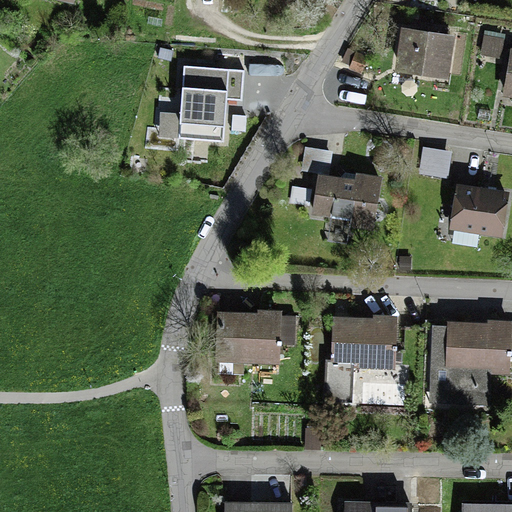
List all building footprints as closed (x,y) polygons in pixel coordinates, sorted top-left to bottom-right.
[(405,31),(400,66),(444,73),(450,38),(405,31)] [(244,70),(184,66),(178,138),(223,141),(226,99),(242,100),(244,70)] [(320,177),(314,211),(351,217),(350,223),(371,227),(379,179),(357,176),(356,182),(320,177)] [(505,194),(459,187),(452,226),(499,233),(505,194)] [(219,316),(217,356),(219,356),(218,373),(244,373),(245,358),(277,359),(278,344),(294,345),(295,316),(258,314),(258,317),(219,316)] [(335,321),(332,394),(351,395),(353,362),(392,364),(393,349),(396,349),(397,345),(393,345),(394,320),(373,319),(373,322),(335,321)] [(425,322),(425,327),(423,377),(421,409),(473,411),(475,368),(507,369),(508,354),(511,354),(511,350),(508,350),(509,325),(488,324),(488,327),(450,326),(450,323),(425,322)] [(425,327),(405,326),(402,376),(423,377),(425,327)] [(225,501),(224,511),(291,511),(291,502),(225,501)] [(511,511),(511,503),(462,503),(461,511),(511,511)]
